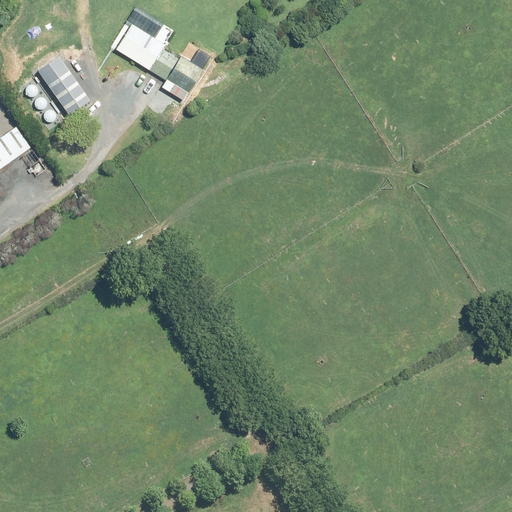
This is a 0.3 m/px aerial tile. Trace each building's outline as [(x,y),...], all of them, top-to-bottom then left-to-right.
[(54,29),(50,22),(30,34),(34,41),(54,29)] [(170,62),(121,31),(106,55),(154,86),(170,62)] [(51,53),(29,69),(63,116),(86,100),(51,53)] [(176,107),(194,76),(170,62),(153,93),(176,107)] [(0,121),(0,170),(23,155),(0,121)]
